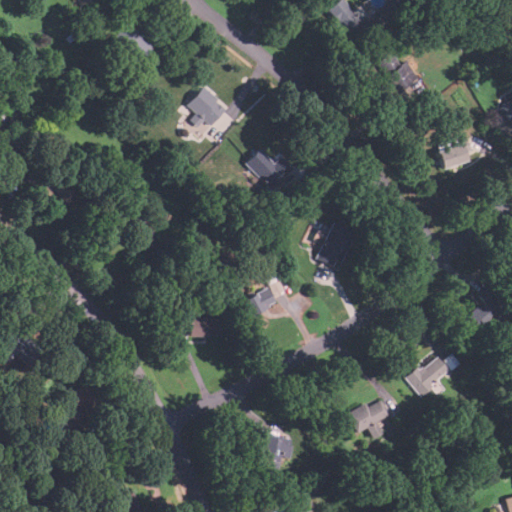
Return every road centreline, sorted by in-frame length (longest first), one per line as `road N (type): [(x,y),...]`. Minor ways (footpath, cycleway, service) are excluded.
road 1 (residential): [(511,199),(330,338),(165,424)]
road 2 (residential): [(190,0),(334,127),(442,256)]
road 3 (residential): [(0,228),(65,282),(128,356),(204,511)]
